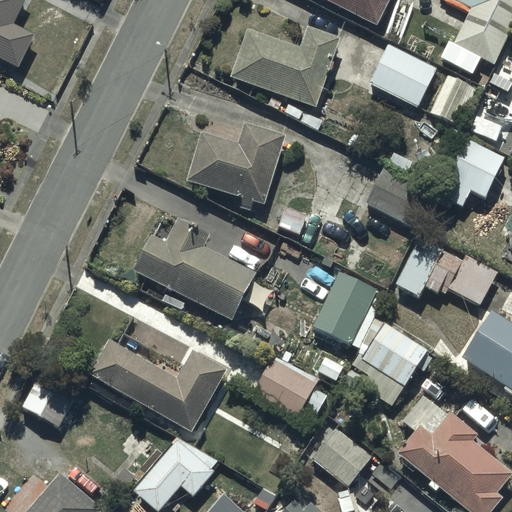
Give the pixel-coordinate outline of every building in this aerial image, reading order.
[(28,3),(21,0),(0,0),(0,66),(18,76),(35,42),(13,31),(28,3)] [(310,0),(379,32),(394,0),(310,0)] [(511,35),(511,0),(439,0),(470,16),(453,49),(495,70),(511,35)] [(301,55),(245,36),(228,86),(315,116),(338,45),(307,35),(301,55)] [(511,41),(495,72),(508,79),(511,71),(511,41)] [(384,51),(367,90),(421,113),(440,70),(425,64),(423,68),(384,51)] [(286,143),(243,131),(238,151),(200,140),(185,189),(242,206),(240,212),(250,215),(252,208),(266,212),(286,143)] [(508,164),(467,143),(436,204),(462,217),(470,200),(484,207),(495,185),(499,187),(503,179),(500,178),(508,164)] [(384,167),(365,207),(412,229),(431,189),(384,167)] [(151,243),(132,278),(233,329),(257,283),(203,256),(211,241),(177,224),(165,250),(151,243)] [(444,258),(419,245),(394,291),(420,304),(425,294),(438,300),(440,296),(446,299),(448,294),(482,311),(499,277),(448,251),(444,258)] [(358,354),(374,322),(385,300),(339,278),(312,331),(358,354)] [(511,332),(492,320),(463,365),(511,396),(511,332)] [(374,322),(358,354),(356,358),(358,359),(352,373),(368,380),(361,393),(394,409),(428,359),(374,322)] [(177,385),(108,346),(88,381),(191,439),(229,379),(193,358),(177,385)] [(282,365),(275,362),(255,403),(300,424),(319,383),(288,369),(292,360),(286,356),(282,365)] [(78,398),(38,378),(20,412),(60,432),(78,398)] [(448,422),(424,403),(402,430),(414,439),(397,461),(432,489),(429,494),(436,499),(438,496),(458,511),(497,511),(503,505),(498,501),(511,482),(511,478),(473,449),(479,442),(450,419),(448,422)] [(337,434),(312,464),(350,494),(374,464),(337,434)] [(132,498),(150,511),(165,511),(180,493),(195,504),(215,479),(210,475),(217,466),(177,443),(132,498)] [(99,511),(62,480),(33,511),(99,511)] [(244,511),(222,492),(204,511),(244,511)]
